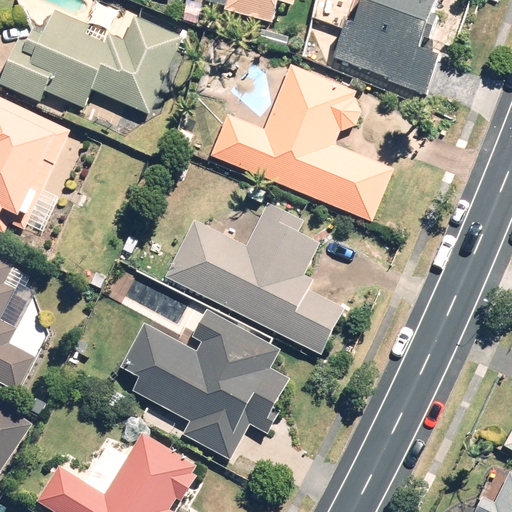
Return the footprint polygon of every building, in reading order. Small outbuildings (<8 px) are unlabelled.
[(226,0),(222,17),(270,27),(275,7),(292,11),(294,0),(226,0)] [(430,0),(358,0),(332,61),(424,100),(443,55),(426,48),(444,6),(430,0)] [(147,118),(180,43),(133,22),(124,43),(105,35),(100,45),(83,38),(86,31),(51,15),(37,48),(20,40),(0,83),(0,89),(40,107),(45,98),(81,114),(91,93),(147,118)] [(225,120),(208,159),(371,227),(392,174),(334,150),(339,137),(356,127),(360,115),(353,95),(289,69),(261,135),(225,120)] [(67,136),(0,104),(0,236),(1,237),(6,227),(21,234),(67,136)] [(192,224),(164,282),(320,359),(343,312),(307,294),(312,284),(302,279),(318,246),(298,236),(303,225),(266,206),(244,250),(192,224)] [(0,387),(12,394),(30,360),(6,348),(13,334),(0,327),(0,311),(10,292),(0,286),(0,283),(8,269),(0,264),(0,387)] [(192,354),(141,327),(117,372),(138,383),(131,395),(186,424),(178,439),(227,466),(247,428),(266,438),(273,425),(267,422),(287,383),(267,373),(278,353),(205,314),(191,340),(198,343),(192,354)] [(0,465),(25,428),(0,411),(0,465)] [(511,432),(502,452),(511,457),(511,432)] [(57,468),(32,509),(36,511),(177,511),(200,474),(139,436),(103,496),(57,468)] [(511,511),(511,477),(506,475),(491,508),(480,503),(476,511),(511,511)]
